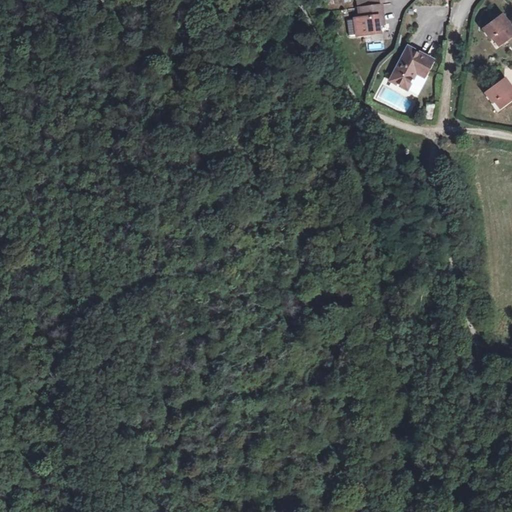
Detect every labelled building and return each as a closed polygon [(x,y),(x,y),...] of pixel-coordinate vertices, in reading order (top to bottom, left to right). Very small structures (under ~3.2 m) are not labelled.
[(368,0),(362,1),(363,8),(379,6),(378,0),(368,0)] [(381,23),(386,22),(384,6),(379,6),(363,8),(364,18),(356,19),(357,21),(359,36),(359,37),(383,34),(382,26),(381,23)] [(491,38),(496,35),(502,43),(511,35),(511,27),(502,15),(501,15),(497,18),(483,29),(491,38)] [(357,21),(349,22),(351,36),(359,36),(357,21)] [(426,65),(430,59),(411,49),(393,83),(409,92),(419,75),(426,79),(432,69),(426,65)] [(435,63),(430,59),(426,65),(432,69),(435,63)] [(419,75),(409,92),(421,98),(430,81),(426,79),(419,75)] [(493,101),(497,98),(502,106),(511,99),(511,88),(505,78),(486,92),(493,101)]
